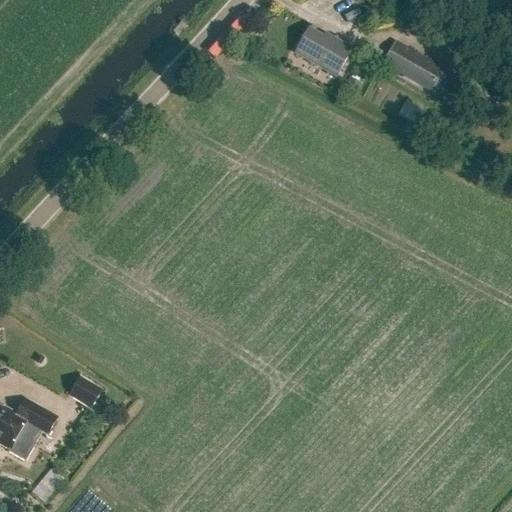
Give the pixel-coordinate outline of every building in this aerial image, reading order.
[(229,59),(257,25),(241,11),(212,45),(229,59)] [(336,79),(352,52),(332,40),(330,44),(309,32),(295,55),(336,79)] [(432,93),(444,72),(395,44),(383,65),(432,93)] [(404,117),(426,124),(432,103),(410,97),(404,117)] [(102,392),(81,379),(68,399),(90,412),(102,392)] [(0,447),(10,453),(17,440),(34,449),(42,435),(47,438),(57,420),(25,402),(16,418),(0,409),(0,447)] [(51,502),(70,479),(58,469),(39,492),(51,502)]
